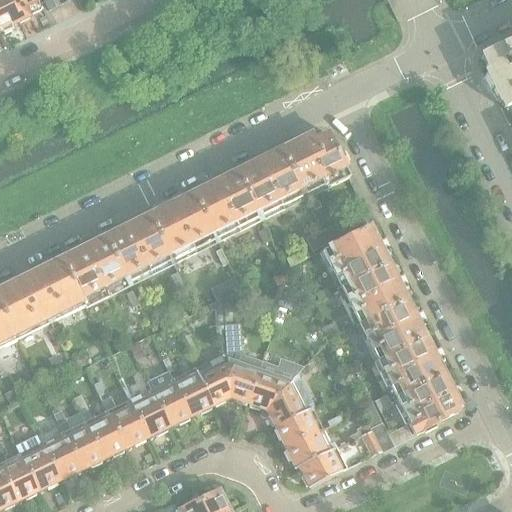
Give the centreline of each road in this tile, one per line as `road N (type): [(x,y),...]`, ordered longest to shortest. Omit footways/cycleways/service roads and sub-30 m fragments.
road 1 (residential): [(0,264),(340,98)]
road 2 (residential): [(340,98),(499,416)]
road 3 (residential): [(499,416),(295,511)]
road 4 (residential): [(107,511),(197,469),(230,465),(259,478),(285,511)]
road 5 (residential): [(0,76),(156,0)]
road 6 (residential): [(511,191),(439,47)]
